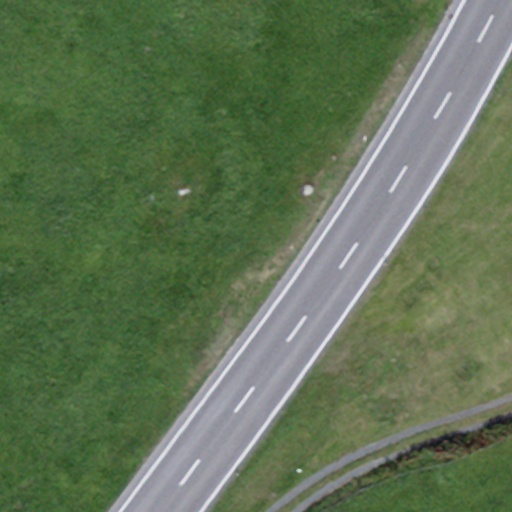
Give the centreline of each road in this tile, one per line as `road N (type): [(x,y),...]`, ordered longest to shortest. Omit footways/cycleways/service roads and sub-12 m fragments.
road 1 (primary): [(499,0),(402,172),(163,511)]
road 2 (track): [(286,511),(390,450),(511,406)]
